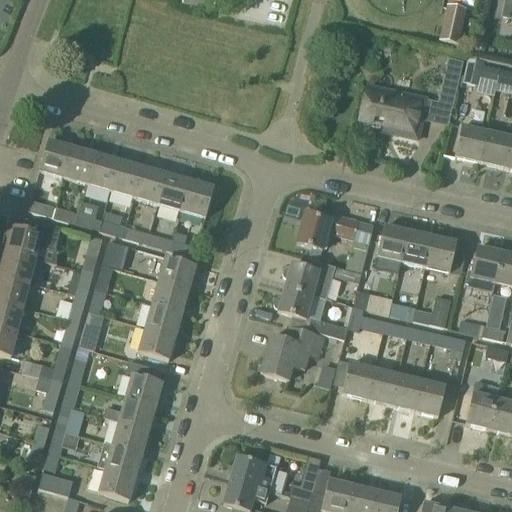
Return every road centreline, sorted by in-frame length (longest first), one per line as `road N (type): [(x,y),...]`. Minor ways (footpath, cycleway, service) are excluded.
road 1 (residential): [(511,491),(202,416)]
road 2 (residential): [(271,169),(0,91)]
road 3 (residential): [(202,416),(271,169)]
road 4 (residential): [(511,219),(271,169)]
